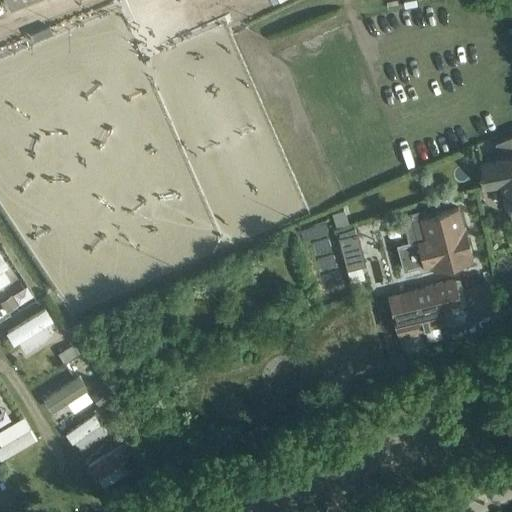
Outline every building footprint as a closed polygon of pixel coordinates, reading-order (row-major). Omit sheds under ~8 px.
[(498,159),(481,162),(486,186),(503,183),(507,205),(510,204),(511,213),(511,135),(495,143),(498,155),(498,159)] [(464,227),(458,206),(421,216),(426,235),(418,237),(419,238),(397,244),(404,269),(418,266),(419,270),(471,257),(470,252),(471,251),(465,227),(464,227)] [(344,208),(332,212),(336,225),(348,222),(344,208)] [(365,263),(358,231),(339,235),(347,267),(365,263)] [(0,258),(0,315),(32,294),(22,278),(15,282),(0,258)] [(455,278),(389,294),(399,333),(425,327),(439,323),(445,322),(441,309),(461,304),(455,278)] [(44,305),(3,330),(12,345),(52,320),(44,305)] [(439,323),(425,327),(428,339),(442,336),(439,323)] [(38,336),(24,343),(29,354),(43,347),(38,336)] [(57,351),(63,361),(79,352),(73,342),(57,351)] [(44,395),(53,409),(88,387),(79,372),(44,395)] [(0,423),(10,417),(4,407),(0,409),(0,423)] [(93,410),(64,430),(77,449),(106,430),(93,410)] [(37,439),(30,424),(23,428),(18,419),(0,427),(0,454),(1,456),(37,439)]
